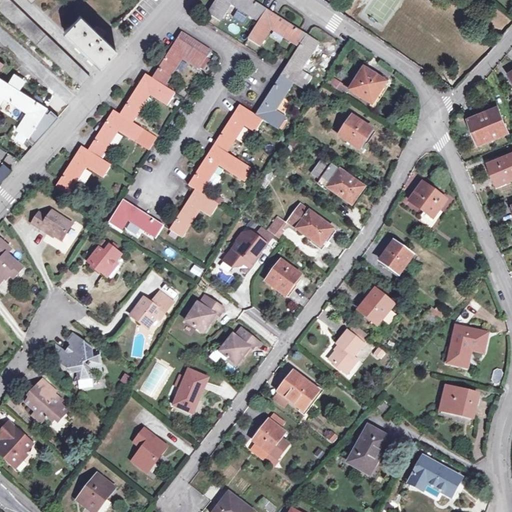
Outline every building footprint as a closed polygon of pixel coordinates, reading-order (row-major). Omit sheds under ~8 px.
[(0,0),(0,10),(82,86),(91,77),(11,0),(0,0)] [(206,185),(214,173),(218,165),(245,183),(253,170),(226,153),(244,126),(255,133),(263,121),(290,137),(297,127),(276,112),(294,84),(305,91),(312,79),(301,72),(319,43),(275,15),(253,2),(251,0),(216,0),(208,14),(220,22),(231,4),(259,22),(248,39),(260,47),(271,30),(299,48),(285,71),(273,89),(256,116),(240,106),(228,126),(210,154),(189,187),(196,191),(191,198),(170,231),(182,239),(201,210),(211,217),(218,205),(201,194),(206,185)] [(65,32),(101,67),(117,50),(103,37),(95,29),(81,15),(65,32)] [(98,27),(95,29),(103,37),(107,33),(98,27)] [(103,129),(89,151),(82,147),(65,173),(56,188),(68,196),(86,167),(104,178),(111,166),(101,159),(118,131),(150,151),(158,138),(133,123),(150,95),(168,106),(176,94),(165,86),(182,59),(200,70),(212,51),(182,33),(171,50),(153,79),(147,75),(141,84),(121,115),(115,111),(103,129)] [(386,83),(364,70),(351,91),(372,105),(386,83)] [(0,77),(0,104),(5,98),(28,112),(17,130),(29,138),(48,108),(19,90),(23,83),(15,79),(11,85),(0,77)] [(336,91),(341,84),(332,78),(328,85),(336,91)] [(348,88),(341,84),(336,91),(343,95),(348,88)] [(470,121),(480,144),(508,133),(499,109),(470,121)] [(372,131),(353,118),(340,137),(359,150),(372,131)] [(498,185),(511,179),(511,155),(489,165),(498,185)] [(330,171),(322,165),(315,175),(331,186),(328,189),(353,205),(363,190),(351,182),(353,179),(341,171),(339,173),(332,168),(330,171)] [(12,171),(6,167),(0,174),(6,178),(12,171)] [(260,188),(265,191),(276,175),(271,171),(260,188)] [(220,177),(214,173),(206,185),(213,189),(214,189),(221,179),(220,177)] [(426,212),(435,219),(437,216),(446,204),(434,195),(436,193),(423,183),(411,201),(426,212)] [(448,201),(436,193),(434,195),(446,204),(448,201)] [(124,201),(109,224),(121,232),(128,221),(156,239),(164,227),(131,205),(124,201)] [(322,222),(301,206),(288,223),(321,247),(333,232),(321,223),(322,222)] [(33,223),(48,233),(50,231),(55,235),(63,240),(73,224),(53,211),(49,218),(40,212),(33,223)] [(439,218),(437,216),(435,219),(426,212),(424,216),(434,224),(439,218)] [(269,230),(276,236),(286,224),(279,218),(269,230)] [(261,251),(273,236),(262,229),(255,238),(251,234),(242,235),(237,242),(239,243),(225,261),(233,268),(235,266),(236,267),(241,266),(244,262),(244,260),(248,260),(253,264),(259,256),(256,254),(259,250),(261,251)] [(2,241),(0,242),(0,284),(10,274),(14,278),(23,268),(8,254),(11,250),(2,241)] [(106,241),(100,248),(106,252),(111,245),(106,241)] [(401,275),(414,257),(394,242),(381,261),(401,275)] [(106,252),(100,248),(89,262),(106,275),(122,254),(111,245),(106,252)] [(300,275),(281,261),(266,281),(286,295),(291,287),(300,275)] [(199,277),(203,270),(194,264),(190,272),(199,277)] [(295,289),(291,287),(286,295),(289,297),(295,289)] [(378,325),(395,305),(376,290),(360,311),(378,325)] [(161,311),(165,314),(174,302),(160,292),(152,303),(145,298),(131,316),(148,328),(157,317),(161,311)] [(219,318),(225,309),(206,296),(201,305),(198,304),(187,322),(200,330),(208,329),(212,323),(216,316),(218,317),(219,318)] [(434,310),(426,320),(435,327),(443,316),(434,310)] [(161,320),(165,314),(161,311),(157,317),(161,320)] [(474,344),(486,347),(489,334),(456,327),(448,364),(468,369),(472,351),(474,344)] [(259,342),(242,329),(236,337),(234,335),(221,352),(233,362),(241,361),(246,355),(251,349),(253,350),(259,342)] [(351,365),(354,367),(359,361),(355,357),(365,344),(349,331),(338,345),(341,347),(331,359),(346,372),(351,365)] [(71,347),(77,338),(72,334),(68,341),(70,342),(71,347)] [(78,371),(78,373),(79,380),(93,379),(92,369),(101,369),(99,354),(94,355),(93,349),(77,338),(71,347),(67,353),(60,362),(72,371),(78,371)] [(484,354),(486,347),(474,344),(472,351),(484,354)] [(55,358),(60,362),(67,353),(58,346),(58,354),(55,358)] [(382,347),(373,352),(381,365),(390,360),(382,347)] [(211,357),(216,363),(223,356),(218,350),(211,357)] [(195,399),(199,400),(209,379),(188,370),(185,377),(180,375),(175,386),(181,389),(173,406),(190,413),(195,399)] [(320,392),(294,373),(279,392),(280,393),(290,401),(305,413),(320,392)] [(52,397),(55,393),(57,392),(44,380),(29,396),(31,398),(26,402),(36,413),(34,416),(41,423),(47,416),(53,422),(55,419),(61,413),(64,416),(69,411),(60,404),(52,397)] [(441,412),(449,414),(450,410),(475,416),(480,395),(447,387),(441,412)] [(52,397),(60,404),(63,401),(55,393),(52,397)] [(290,401),(280,393),(274,400),(284,408),(290,401)] [(378,407),(384,413),(392,404),(386,398),(378,407)] [(193,414),(199,400),(195,399),(190,413),(193,414)] [(61,413),(55,419),(59,422),(64,416),(61,413)] [(269,453),(270,454),(272,452),(279,458),(289,445),(281,439),(286,433),(281,429),(286,423),(274,414),(264,427),(264,428),(259,435),(254,441),(257,443),(269,453)] [(10,422),(2,431),(7,435),(2,441),(0,443),(0,447),(4,452),(1,455),(16,468),(28,455),(26,453),(34,444),(10,422)] [(256,433),(259,435),(264,428),(264,427),(262,425),(256,433)] [(348,465),(370,477),(390,440),(368,427),(348,465)] [(145,429),(134,443),(142,449),(134,460),(148,471),(166,446),(145,429)] [(257,443),(252,450),(264,459),(269,453),(257,443)] [(409,484),(424,492),(428,484),(443,493),(442,494),(451,499),(462,480),(454,476),(455,475),(424,458),(409,484)] [(97,477),(80,500),(95,511),(112,489),(97,477)] [(214,511),(252,511),(229,494),(214,511)] [(260,505),(265,508),(266,507),(271,511),(272,511),(276,508),(265,499),(260,505)]
